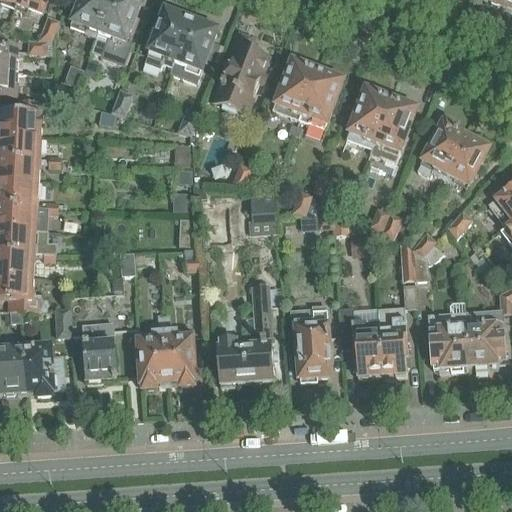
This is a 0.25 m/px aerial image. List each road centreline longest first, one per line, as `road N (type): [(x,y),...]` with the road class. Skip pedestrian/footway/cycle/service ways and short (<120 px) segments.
road 1 (tertiary): [(511,437),(0,474)]
road 2 (tertiary): [(0,509),(511,475)]
road 3 (residential): [(511,92),(471,66),(306,0)]
